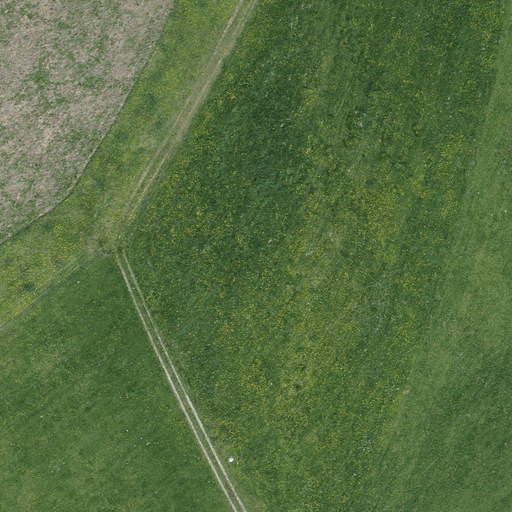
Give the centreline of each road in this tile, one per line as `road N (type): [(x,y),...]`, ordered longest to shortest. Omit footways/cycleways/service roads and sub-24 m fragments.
road 1 (track): [(241,511),(112,239),(242,0)]
road 2 (track): [(112,239),(0,328)]
